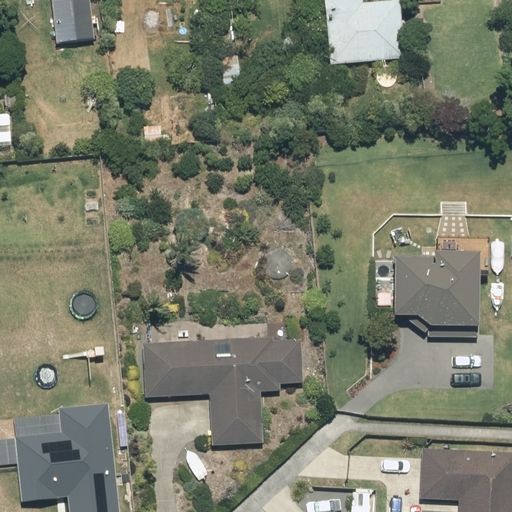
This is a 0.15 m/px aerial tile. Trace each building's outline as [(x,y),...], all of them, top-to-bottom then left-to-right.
[(60,0),(60,2),(53,3),(57,43),(95,39),(91,0),(80,0),(79,0),(60,0)] [(324,0),(329,60),(402,56),(399,0),(324,0)] [(229,15),(219,16),(221,30),(231,29),(229,15)] [(237,52),(219,54),(222,81),(241,79),(237,52)] [(0,110),(0,138),(10,138),(8,110),(0,110)] [(160,124),(143,125),(144,142),(160,141),(160,124)] [(433,315),(433,326),(474,326),(474,250),(419,250),(418,253),(398,253),(398,306),(418,306),(429,315),(433,315)] [(272,335),(142,344),(146,398),(211,393),(214,444),(265,441),(261,388),(281,387),(281,381),(303,379),(300,337),(272,339),(272,335)] [(69,511),(119,511),(109,403),(59,407),(59,414),(15,418),(17,437),(16,437),(16,440),(0,441),(0,464),(0,465),(18,463),(22,501),(68,496),(69,511)] [(459,498),(458,511),(511,511),(511,450),(422,445),(419,496),(459,498)] [(352,490),(351,511),(368,511),(369,491),(352,490)]
